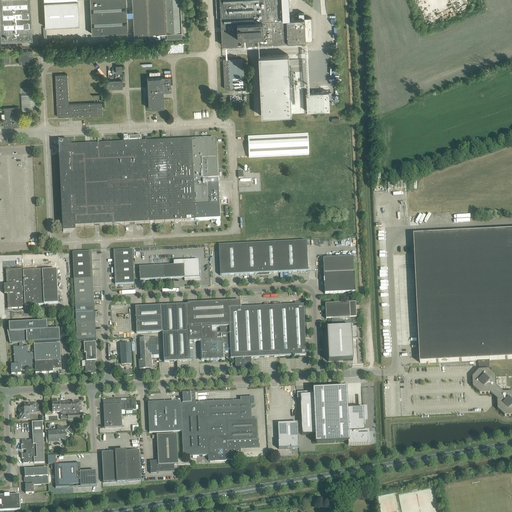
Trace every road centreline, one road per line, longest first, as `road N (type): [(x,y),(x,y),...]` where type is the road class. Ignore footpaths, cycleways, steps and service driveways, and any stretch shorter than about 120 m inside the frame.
road 1 (primary): [(119,511),(511,444)]
road 2 (unclassified): [(111,298),(303,285),(316,299),(320,375)]
road 3 (unclassified): [(320,375),(143,384)]
road 4 (unknown): [(213,51),(321,44),(322,88)]
road 5 (unknown): [(1,300),(10,375),(65,375)]
